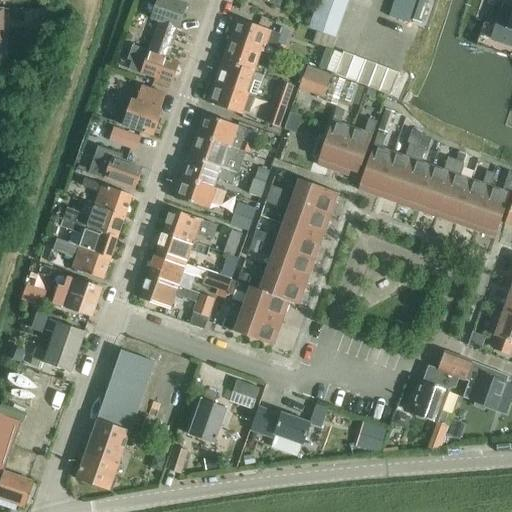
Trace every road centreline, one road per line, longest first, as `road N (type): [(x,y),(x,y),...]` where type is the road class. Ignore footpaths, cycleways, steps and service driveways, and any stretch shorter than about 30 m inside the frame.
road 1 (unclassified): [(85,511),(303,478),(511,461)]
road 2 (residential): [(323,363),(364,244),(460,276),(437,341),(396,390)]
road 3 (residential): [(109,319),(221,0)]
road 4 (residential): [(323,363),(314,378),(296,383),(109,319)]
road 5 (residential): [(56,511),(56,477),(109,319)]
